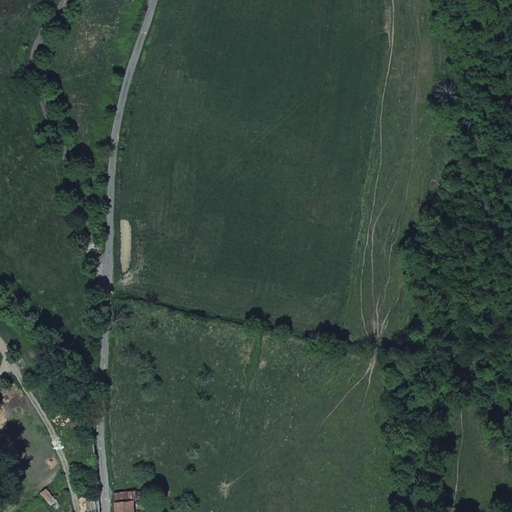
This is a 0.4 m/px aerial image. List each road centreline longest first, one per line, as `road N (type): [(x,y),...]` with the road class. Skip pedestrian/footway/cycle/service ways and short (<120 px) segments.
road 1 (unclassified): [(106,278),(35,67),(37,45),(64,0)]
road 2 (unclassified): [(106,278),(114,142),(153,0)]
road 3 (unclassified): [(105,511),(98,415),(106,278)]
road 4 (track): [(0,294),(74,401),(98,415)]
